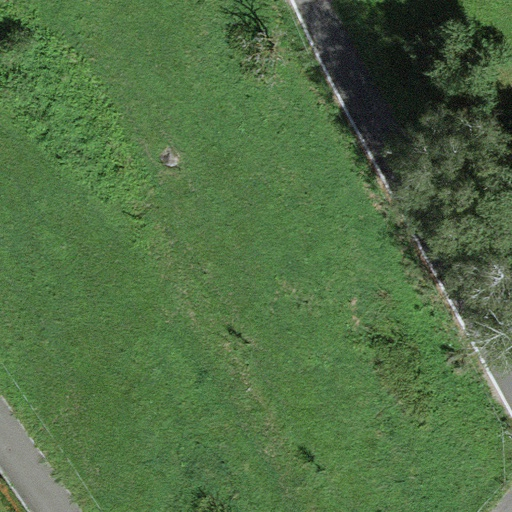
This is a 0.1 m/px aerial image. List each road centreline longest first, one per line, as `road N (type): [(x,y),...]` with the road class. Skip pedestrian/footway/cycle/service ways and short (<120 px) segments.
road 1 (track): [(334,0),(411,182),(511,364)]
road 2 (track): [(388,128),(511,236)]
